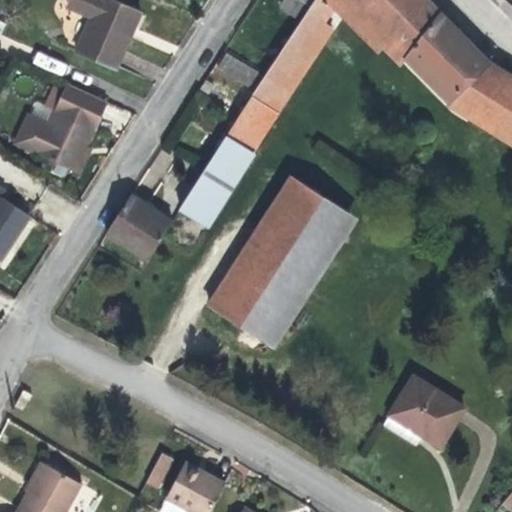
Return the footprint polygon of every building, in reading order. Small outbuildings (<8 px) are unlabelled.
[(96,0),(40,0),(36,10),(59,49),(108,71),(132,16),(96,0)] [(259,77),(175,208),(204,227),(249,157),(245,154),(325,29),(317,23),(327,8),(319,1),(320,0),(309,0),(296,20),(259,77)] [(280,0),(278,5),(296,20),(309,0),(280,0)] [(342,0),(320,0),(319,1),(327,8),(368,52),(381,40),(342,0)] [(418,0),(342,0),(381,40),(445,105),(511,146),(511,82),(479,61),(418,0)] [(35,53),(31,66),(64,74),(67,62),(35,53)] [(218,56),(209,71),(234,87),(243,73),(218,56)] [(21,117),(15,129),(46,142),(40,159),(49,163),(69,173),(70,173),(100,105),(59,86),(40,126),(21,117)] [(15,129),(8,145),(40,159),(46,142),(15,129)] [(49,163),(43,176),(62,185),(69,173),(49,163)] [(285,176),(186,329),(255,374),(354,221),(285,176)] [(126,194),(99,236),(141,262),(167,221),(126,194)] [(0,255),(24,218),(0,201),(0,255)] [(409,378),(385,415),(417,435),(436,447),(460,409),(409,378)] [(23,390),(14,406),(23,411),(32,395),(23,390)] [(385,415),(378,427),(410,447),(417,435),(385,415)] [(157,452),(147,486),(162,490),(172,457),(157,452)] [(184,456),(162,491),(193,511),(201,511),(222,481),(184,456)] [(32,460),(17,488),(22,491),(37,463),(32,460)] [(22,491),(10,511),(58,511),(74,483),(37,463),(22,491)] [(511,511),(511,487),(498,504),(509,511),(511,511)]
